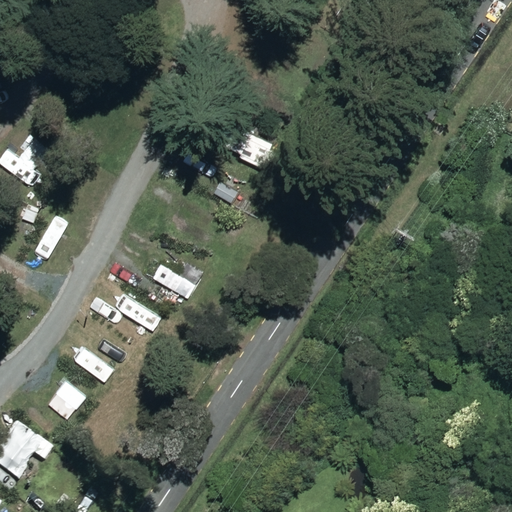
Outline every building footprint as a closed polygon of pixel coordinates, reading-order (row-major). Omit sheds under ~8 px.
[(244,122),(234,138),(216,127),(208,139),(255,168),(273,139),(244,122)] [(96,164),(78,155),(59,192),(77,201),(96,164)] [(0,235),(0,270),(6,273),(18,243),(0,235)] [(58,256),(40,244),(26,264),(44,276),(58,256)] [(188,297),(204,271),(186,261),(178,274),(161,264),(154,276),(188,297)] [(149,311),(134,303),(130,311),(122,307),(115,322),(142,336),(149,323),(144,320),(149,311)] [(116,345),(93,328),(83,342),(106,359),(116,345)] [(50,396),(44,403),(37,398),(24,414),(49,434),(62,418),(59,415),(64,408),(50,396)] [(56,448),(15,419),(0,440),(0,487),(19,501),(56,448)]
